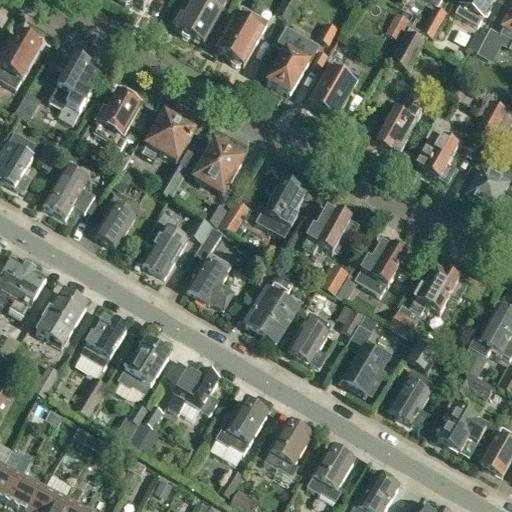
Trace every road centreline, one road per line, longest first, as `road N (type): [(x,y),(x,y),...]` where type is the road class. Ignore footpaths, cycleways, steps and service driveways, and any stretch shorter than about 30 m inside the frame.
road 1 (residential): [(485,511),(0,227)]
road 2 (residential): [(511,272),(29,0)]
